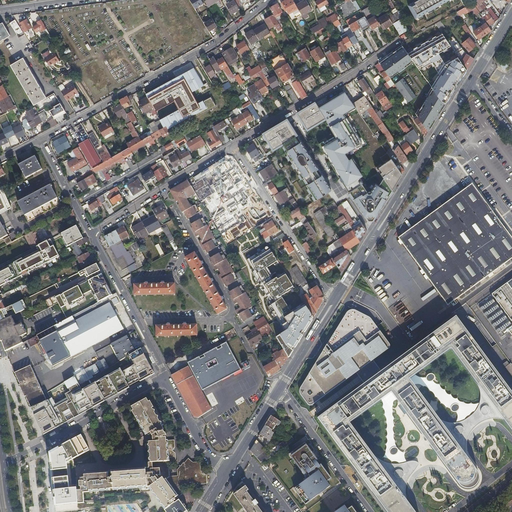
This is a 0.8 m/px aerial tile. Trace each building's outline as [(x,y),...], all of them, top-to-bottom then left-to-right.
[(190,0),(196,9),(204,3),(201,0),(190,0)] [(234,0),(231,0),(232,1),(227,4),(230,8),(228,9),(231,14),(240,9),(238,6),(235,1),(234,0)] [(295,2),(293,0),(286,0),(283,2),(289,13),(292,12),(296,18),(302,14),(296,5),(295,2)] [(305,0),(296,5),(302,14),(302,15),(306,13),(312,9),(306,0),(305,0)] [(319,0),(316,3),(319,8),(328,3),(326,0),(319,0)] [(344,0),(345,1),(337,5),(339,8),(339,7),(344,15),(345,14),(347,16),(357,11),(350,0),(344,0)] [(360,9),(354,0),(350,0),(357,11),(360,9)] [(418,0),(408,5),(415,19),(448,0),(418,0)] [(477,0),(476,1),(480,6),(478,8),(479,11),(485,7),(483,5),(484,4),(482,2),(484,0),(477,0)] [(277,4),(270,8),(274,14),(274,16),(282,11),(277,4)] [(469,10),(466,6),(465,7),(457,11),(460,16),(462,19),(466,16),(464,13),(469,10)] [(483,17),(489,25),(494,21),(488,13),(483,17)] [(274,16),(274,14),(265,20),(270,28),(279,23),(277,21),(274,16)] [(338,20),(335,14),(329,17),(333,23),(338,20)] [(380,23),(383,30),(393,24),(387,14),(377,20),(380,23)] [(360,28),(363,32),(368,29),(368,27),(370,26),(367,21),(364,16),(358,20),(356,21),(360,28)] [(370,26),(371,28),(378,24),(376,19),(375,19),(373,17),(367,21),(370,26)] [(208,30),(217,26),(213,18),(204,23),(208,30)] [(310,30),(313,34),(316,32),(323,28),(326,27),(328,25),(324,18),(319,21),(320,24),(310,30)] [(24,34),(15,19),(10,23),(19,37),(24,34)] [(31,27),(26,19),(19,23),(21,26),(20,26),(23,31),(31,27)] [(51,35),(41,19),(36,22),(37,24),(33,26),(36,31),(39,29),(40,32),(45,29),(49,36),(51,35)] [(393,24),(399,35),(407,30),(401,19),(393,24)] [(479,24),(485,34),(491,30),(484,20),(481,23),(479,21),(477,22),(479,24)] [(349,26),(352,32),(360,28),(356,21),(352,23),(349,26)] [(441,21),(436,23),(440,29),(444,26),(441,21)] [(0,40),(9,36),(1,23),(0,24),(0,40)] [(254,30),(259,39),(270,33),(269,32),(265,24),(254,30)] [(478,39),(485,34),(479,24),(472,30),(478,39)] [(333,40),(326,27),(323,28),(325,32),(329,38),(331,42),(333,40)] [(348,49),(351,54),(356,52),(347,35),(343,29),(341,30),(345,37),(342,39),(343,41),(348,49)] [(254,30),(253,30),(245,35),(251,45),(259,39),(254,30)] [(480,48),(481,47),(477,42),(474,44),(469,37),(462,43),(469,51),(474,46),(478,51),(480,48)] [(332,43),(331,42),(329,38),(324,40),(326,44),(328,43),(331,49),(334,47),(332,43)] [(249,49),(243,40),(239,42),(240,44),(236,46),(241,54),(249,49)] [(343,52),(348,49),(343,41),(339,43),(338,41),(337,42),(336,41),(332,43),(334,47),(338,53),(342,50),(343,52)] [(316,62),(324,57),(318,46),(316,48),(314,46),(311,49),(312,50),(310,52),(316,62)] [(393,53),(379,63),(389,76),(395,72),(397,74),(411,64),(409,62),(412,59),(403,46),(396,50),(393,53)] [(237,57),(231,48),(223,53),(228,62),(237,57)] [(303,61),(311,57),(306,48),(298,53),(303,61)] [(332,64),(340,59),(334,48),(332,49),(334,51),(332,52),(330,50),(325,53),(332,64)] [(468,69),(474,58),(466,54),(463,50),(461,52),(461,54),(459,56),(468,69)] [(378,62),(379,63),(393,53),(392,51),(385,57),(378,62)] [(48,65),(52,62),(55,61),(55,62),(59,60),(54,52),(44,58),(48,65)] [(271,64),(279,78),(281,77),(284,81),(293,76),(290,71),(292,70),(284,56),(282,53),(271,60),(273,63),(271,64)] [(216,61),(214,57),(209,59),(217,71),(218,70),(217,68),(220,66),(216,61)] [(216,61),(220,66),(221,69),(228,66),(223,57),(216,61)] [(10,65),(34,105),(46,98),(22,58),(10,65)] [(262,70),(267,67),(263,61),(258,64),(259,66),(262,70)] [(375,66),(376,68),(390,87),(392,86),(395,90),(397,88),(395,84),(390,78),(389,76),(379,63),(375,66)] [(216,74),(210,64),(205,67),(212,79),(214,78),(212,76),(216,74)] [(249,66),(246,68),(251,77),(262,70),(259,66),(251,70),(249,66)] [(270,84),(272,88),(279,84),(275,76),(270,78),(266,71),(268,70),(267,67),(262,70),(263,72),(267,79),(270,84)] [(262,70),(251,77),(252,78),(252,80),(260,75),(264,81),(267,79),(263,72),(262,70)] [(304,86),(315,80),(310,71),(299,77),(304,86)] [(188,75),(183,78),(199,106),(205,102),(204,100),(214,94),(209,86),(205,88),(200,79),(192,83),(188,75)] [(378,75),(374,79),(378,85),(382,81),(378,75)] [(183,95),(178,98),(183,108),(195,103),(197,107),(199,106),(183,78),(176,81),(183,95)] [(365,91),(363,93),(365,96),(372,90),(364,78),(359,82),(365,91)] [(395,84),(397,88),(404,97),(408,103),(416,96),(403,78),(395,84)] [(302,99),(307,96),(297,79),(291,82),(297,93),(298,93),(302,99)] [(256,86),(261,95),(268,91),(265,87),(262,81),(259,84),(256,86)] [(183,108),(178,98),(174,100),(165,83),(148,91),(154,102),(161,97),(164,103),(157,107),(161,115),(171,110),(173,114),(183,108)] [(253,103),(262,97),(261,95),(256,86),(255,84),(248,88),(251,93),(248,95),(253,103)] [(62,92),(67,101),(73,97),(72,96),(74,95),(78,92),(73,85),(62,92)] [(286,90),(294,104),(299,101),(291,87),(286,90)] [(437,119),(444,107),(442,106),(444,103),(441,100),(433,88),(428,96),(424,102),(426,104),(425,107),(422,106),(421,109),(417,115),(419,118),(425,126),(429,123),(432,126),(437,119)] [(383,92),(382,91),(376,95),(383,105),(389,101),(383,92)] [(38,113),(44,109),(52,105),(52,104),(58,101),(53,93),(46,98),(34,105),(33,105),(38,113)] [(127,96),(119,100),(121,104),(124,108),(132,104),(130,100),(133,98),(131,95),(128,97),(127,96)] [(0,100),(0,106),(3,111),(7,109),(8,112),(17,108),(15,105),(13,106),(8,96),(7,96),(0,100)] [(153,107),(147,97),(139,101),(144,111),(153,107)] [(61,118),(67,114),(58,101),(52,104),(52,105),(61,118)] [(208,108),(205,102),(199,106),(197,107),(200,112),(208,108)] [(124,108),(121,104),(114,108),(118,117),(122,115),(124,118),(128,116),(127,114),(124,108)] [(255,120),(260,118),(251,104),(246,107),(248,111),(249,110),(255,120)] [(381,119),(377,114),(372,107),(367,110),(389,142),(394,139),(381,119)] [(27,127),(28,129),(47,118),(43,111),(38,115),(36,112),(34,113),(32,109),(26,112),(29,117),(23,120),(27,127)] [(243,114),(248,122),(253,119),(248,111),(243,114)] [(389,114),(387,111),(382,114),(380,111),(377,114),(381,119),(389,114)] [(127,114),(128,116),(130,119),(131,121),(131,122),(134,126),(139,123),(137,120),(136,120),(131,112),(127,114)] [(242,126),(248,122),(243,114),(237,117),(242,126)] [(237,129),(242,126),(237,117),(231,121),(237,129)] [(426,136),(429,131),(425,126),(419,118),(414,121),(426,136)] [(155,121),(147,125),(152,135),(159,131),(164,128),(160,120),(155,123),(155,121)] [(218,124),(221,128),(227,125),(225,120),(218,124)] [(114,131),(108,121),(104,123),(98,126),(104,137),(114,131)] [(285,121),(256,139),(265,154),(282,143),(287,150),(285,151),(302,178),(304,177),(308,183),(307,185),(316,200),(320,197),(331,190),(322,175),(320,176),(316,169),(318,168),(301,142),(299,143),(295,136),(297,135),(288,121),(285,123),(285,121)] [(404,136),(405,137),(410,144),(420,137),(412,127),(409,129),(403,121),(400,123),(407,134),(404,136)] [(127,143),(129,148),(142,140),(134,126),(131,122),(128,124),(132,133),(131,133),(135,139),(127,143)] [(217,136),(221,143),(224,141),(221,135),(220,136),(217,131),(221,128),(218,124),(217,124),(212,128),(213,129),(217,136)] [(151,135),(153,140),(154,141),(162,136),(163,137),(170,133),(166,126),(164,128),(159,131),(152,135),(151,135)] [(88,135),(83,128),(79,130),(84,138),(88,135)] [(211,149),(221,143),(217,136),(213,129),(207,133),(212,141),(208,144),(211,149)] [(92,133),(88,135),(96,149),(99,147),(98,144),(99,144),(92,133)] [(69,182),(71,187),(78,183),(77,182),(84,178),(84,177),(94,171),(95,173),(99,171),(100,171),(101,171),(101,170),(153,140),(151,135),(142,140),(129,148),(126,149),(123,151),(112,158),(103,163),(91,170),(86,173),(69,182)] [(194,152),(206,145),(200,135),(186,144),(191,151),(193,150),(194,152)] [(59,152),(70,146),(65,137),(53,143),(59,152)] [(407,154),(413,149),(410,144),(405,137),(398,141),(407,154)] [(186,143),(183,138),(175,142),(178,147),(186,143)] [(92,166),(99,162),(87,140),(80,144),(92,166)] [(99,155),(103,163),(112,158),(104,144),(102,146),(105,151),(99,155)] [(264,157),(261,152),(260,153),(253,144),(246,148),(251,156),(253,155),(254,157),(252,158),(255,163),(264,157)] [(174,168),(192,158),(185,145),(163,158),(164,160),(166,162),(169,160),(174,168)] [(403,163),(408,159),(398,145),(394,151),(403,163)] [(73,172),(87,164),(78,147),(73,150),(78,159),(69,164),(73,172)] [(26,161),(20,165),(27,178),(43,169),(36,156),(30,159),(29,158),(26,160),(26,161)] [(402,174),(404,171),(398,161),(395,163),(402,174)] [(272,164),(260,171),(265,179),(274,174),(271,169),(274,167),(272,164)] [(159,181),(167,176),(162,168),(154,173),(159,181)] [(139,178),(141,182),(144,180),(147,185),(150,182),(150,181),(150,180),(151,179),(152,180),(153,181),(156,178),(152,172),(144,176),(142,173),(137,176),(139,178)] [(78,183),(82,190),(97,181),(93,174),(78,183)] [(362,184),(350,192),(366,217),(374,212),(378,214),(392,190),(384,178),(379,186),(376,184),(371,194),(368,194),(362,184)] [(140,192),(144,189),(138,180),(127,187),(132,195),(139,191),(140,192)] [(184,182),(179,185),(187,198),(192,195),(195,193),(188,182),(185,184),(184,182)] [(274,184),(273,182),(268,185),(274,193),(278,191),(274,184)] [(511,240),(470,183),(398,237),(448,305),(511,257),(511,240)] [(25,198),(19,202),(29,221),(61,204),(52,187),(53,186),(52,184),(51,185),(51,184),(45,188),(44,186),(41,188),(41,190),(28,197),(27,195),(24,197),(25,198)] [(119,191),(121,194),(125,192),(121,185),(117,187),(119,191)] [(187,198),(179,185),(173,189),(174,192),(172,194),(174,198),(176,198),(178,201),(177,202),(182,211),(184,211),(186,215),(188,218),(196,213),(192,206),(190,208),(185,199),(187,198)] [(279,192),(275,195),(280,204),(288,199),(284,192),(288,189),(287,187),(283,189),(279,192)] [(122,200),(119,195),(115,197),(113,194),(108,197),(113,205),(122,200)] [(99,206),(102,204),(98,198),(95,199),(96,200),(93,202),(93,201),(88,204),(89,206),(88,207),(91,212),(100,207),(99,206)] [(152,210),(155,215),(158,222),(168,216),(162,205),(152,210)] [(292,228),(294,230),(309,221),(301,209),(300,207),(290,213),(293,217),(297,214),(301,221),(291,227),(292,228)] [(374,212),(366,217),(369,221),(373,221),(378,214),(374,212)] [(155,215),(142,222),(148,234),(161,227),(158,222),(155,215)] [(191,223),(193,226),(191,227),(191,228),(196,236),(198,235),(200,235),(201,238),(200,240),(199,241),(198,241),(201,246),(203,249),(204,249),(205,248),(207,251),(216,247),(218,245),(212,234),(213,233),(210,228),(209,228),(202,218),(200,219),(191,223)] [(3,225),(0,219),(0,239),(8,235),(5,228),(6,227),(5,224),(3,225)] [(270,236),(278,231),(272,220),(264,225),(270,236)] [(148,234),(142,222),(132,228),(139,240),(148,234)] [(317,234),(310,222),(305,225),(313,237),(317,234)] [(60,234),(62,238),(75,231),(77,235),(76,236),(76,237),(82,234),(77,225),(60,234)] [(161,228),(169,241),(173,239),(165,225),(161,228)] [(123,226),(115,231),(116,231),(121,241),(128,236),(123,226)] [(40,240),(35,230),(26,235),(31,245),(40,240)] [(75,231),(62,238),(67,247),(72,244),(84,238),(82,234),(76,237),(76,236),(77,235),(75,231)] [(121,241),(116,231),(110,234),(110,235),(105,238),(122,270),(134,264),(126,247),(125,248),(121,241)] [(89,241),(87,237),(84,238),(72,244),(78,257),(83,255),(79,246),(89,241)] [(284,258),(294,251),(288,241),(284,244),(286,248),(285,249),(287,252),(285,254),(284,252),(281,254),(284,258)] [(302,244),(309,254),(313,251),(307,241),(305,242),(302,244)] [(53,243),(48,245),(50,250),(51,249),(52,251),(56,249),(53,243)] [(50,250),(48,245),(39,250),(40,252),(39,253),(38,253),(24,260),(23,258),(14,262),(15,265),(11,267),(12,268),(8,270),(8,269),(5,270),(4,267),(0,269),(0,296),(0,295),(0,286),(60,257),(56,249),(52,251),(51,249),(50,250)] [(40,252),(39,250),(23,258),(24,260),(38,253),(39,253),(40,252)] [(93,262),(88,252),(83,255),(78,257),(77,258),(82,267),(93,262)] [(210,262),(212,265),(215,270),(216,269),(217,269),(219,269),(221,272),(220,274),(219,275),(218,275),(221,279),(223,283),(224,282),(226,285),(237,279),(231,269),(232,268),(229,262),(228,262),(222,252),(210,258),(212,261),(211,261),(210,262)] [(227,309),(195,253),(186,258),(218,314),(227,309)] [(83,270),(94,265),(93,262),(82,267),(83,270)] [(87,277),(101,270),(97,263),(94,265),(83,270),(79,272),(81,276),(85,274),(87,277)] [(323,295),(317,286),(310,291),(309,289),(311,288),(310,287),(311,287),(309,284),(308,285),(296,266),(291,269),(300,284),(305,291),(307,294),(308,297),(312,295),(313,297),(310,299),(317,311),(323,302),(323,295)] [(102,287),(108,284),(102,273),(96,276),(102,287)] [(79,285),(63,293),(67,300),(65,301),(66,303),(68,302),(70,306),(85,298),(83,295),(94,290),(99,300),(98,300),(99,302),(113,294),(108,284),(102,287),(96,276),(79,285)] [(38,277),(2,295),(4,298),(40,279),(38,277)] [(511,278),(492,294),(511,320),(511,328),(509,331),(511,334),(511,278)] [(62,291),(63,293),(79,285),(78,284),(62,291)] [(175,295),(175,285),(134,285),(134,295),(175,295)] [(229,292),(231,294),(231,295),(229,295),(234,304),(235,303),(236,303),(237,303),(239,303),(239,305),(239,308),(238,308),(235,310),(238,315),(240,318),(241,317),(243,321),(254,314),(250,307),(251,307),(249,302),(251,302),(241,285),(231,290),(229,292)] [(115,293),(110,296),(113,302),(118,299),(115,293)] [(65,304),(61,295),(55,297),(54,296),(46,300),(50,307),(59,303),(61,306),(65,304)] [(112,307),(107,298),(99,302),(71,317),(67,319),(52,327),(38,335),(41,340),(54,366),(123,329),(114,312),(117,310),(115,305),(112,307)] [(493,298),(480,308),(482,311),(495,301),(493,298)] [(23,300),(13,305),(16,313),(20,312),(22,315),(24,317),(26,315),(23,310),(25,309),(23,305),(25,304),(23,300)] [(497,304),(484,314),(486,316),(499,307),(497,304)] [(6,309),(0,311),(0,321),(10,317),(6,309)] [(311,405),(313,404),(358,371),(373,360),(389,348),(390,347),(390,345),(389,343),(372,319),(370,317),(369,317),(356,310),(354,309),(351,309),(349,310),(347,312),(301,387),(300,389),(299,391),(300,393),(308,404),(309,405),(311,405)] [(501,310),(488,319),(490,322),(503,312),(501,310)] [(505,315),(492,325),(494,327),(507,318),(505,315)] [(10,317),(0,321),(0,332),(16,324),(11,316),(10,317)] [(367,383),(319,418),(387,511),(414,511),(408,502),(373,454),(350,423),(381,400),(391,393),(434,451),(437,455),(459,485),(462,487),(467,489),(472,488),(475,486),(478,484),(479,479),(479,475),(478,471),(467,456),(439,418),(410,379),(452,348),(476,382),(504,420),(511,430),(511,393),(456,317),(382,372),(367,383)] [(266,321),(266,320),(256,326),(256,327),(259,332),(270,327),(266,321)] [(509,321),(496,330),(498,333),(511,323),(509,321)] [(16,324),(0,332),(0,335),(6,351),(12,348),(23,343),(20,337),(27,333),(22,323),(16,325),(16,324)] [(197,335),(197,325),(156,326),(157,335),(197,335)] [(259,332),(256,327),(250,330),(251,331),(245,335),(250,343),(256,339),(257,342),(263,338),(262,337),(259,332)] [(38,335),(28,340),(31,346),(39,343),(41,340),(38,335)] [(136,351),(127,335),(111,344),(120,361),(126,357),(125,355),(129,353),(130,355),(136,351)] [(227,342),(188,363),(203,390),(241,370),(227,342)] [(286,361),(289,357),(284,349),(279,351),(277,347),(273,348),(275,353),(272,355),(275,360),(280,367),(284,364),(286,361)] [(47,400),(31,407),(36,420),(44,435),(90,408),(89,405),(92,404),(93,407),(105,401),(104,399),(117,391),(118,393),(123,391),(121,389),(124,387),(126,389),(130,387),(128,384),(138,378),(139,379),(142,378),(143,379),(151,375),(150,372),(153,370),(141,348),(136,351),(130,355),(126,357),(131,367),(114,376),(113,374),(109,376),(110,378),(107,380),(106,378),(97,383),(99,385),(98,385),(101,390),(99,391),(95,384),(88,388),(89,389),(83,392),(79,385),(74,377),(65,382),(68,388),(69,388),(70,391),(65,393),(68,400),(55,407),(54,404),(55,403),(52,398),(47,400)] [(100,361),(105,370),(109,367),(104,358),(100,361)] [(281,369),(280,367),(275,360),(264,367),(268,374),(269,377),(281,369)] [(367,383),(382,372),(373,360),(358,371),(362,377),(367,383)] [(74,377),(79,385),(100,373),(95,363),(74,376),(74,377)] [(15,372),(24,391),(36,384),(38,387),(41,385),(31,365),(15,372)] [(199,418),(202,416),(212,410),(188,366),(171,375),(172,376),(194,417),(199,418)] [(439,418),(467,456),(466,450),(466,445),(468,438),(471,432),(475,427),(480,423),(485,421),(490,419),(497,419),(504,420),(476,382),(480,390),(480,394),(480,400),(479,406),(475,411),(471,416),(467,419),(461,421),(455,423),(448,422),(439,418)] [(36,384),(24,391),(31,407),(47,400),(45,394),(41,385),(38,387),(36,384)] [(147,442),(148,462),(166,461),(174,461),(174,452),(172,450),(174,447),(173,441),(166,441),(165,438),(162,438),(162,437),(167,437),(167,434),(165,434),(165,432),(162,432),(161,430),(165,428),(163,425),(165,424),(151,400),(149,401),(147,398),(132,407),(134,410),(133,411),(147,435),(149,434),(151,438),(151,442),(147,442)] [(285,446),(297,438),(282,423),(271,416),(259,435),(263,438),(265,436),(270,440),(274,432),(273,431),(278,425),(289,436),(282,442),(285,446)] [(55,505),(78,502),(77,490),(76,486),(69,487),(67,462),(89,449),(81,434),(48,451),(55,505)] [(249,450),(262,463),(266,460),(275,453),(256,439),(249,450)] [(301,470),(302,469),(303,470),(307,475),(308,476),(306,477),(310,482),(307,484),(304,481),(296,487),(299,490),(296,492),(303,501),(307,497),(310,501),(330,486),(327,481),(331,478),(307,445),(303,448),(301,445),(293,451),(294,454),(291,457),(301,470)] [(380,460),(373,454),(408,502),(406,495),(406,488),(407,483),(409,477),(414,472),(418,468),(419,464),(417,462),(413,461),(408,461),(402,463),(395,464),(387,462),(380,460)] [(145,468),(112,471),(112,474),(113,482),(113,491),(123,490),(147,488),(147,486),(149,486),(152,491),(155,496),(154,496),(163,510),(174,503),(172,501),(180,496),(179,486),(192,484),(195,488),(199,484),(205,483),(205,475),(199,470),(198,463),(196,463),(191,463),(187,460),(177,471),(178,477),(167,478),(166,461),(148,462),(148,468),(144,468),(145,468)] [(83,493),(113,491),(113,482),(112,474),(112,471),(109,471),(110,476),(109,476),(106,476),(106,472),(82,473),(82,477),(80,477),(81,490),(77,490),(78,502),(84,502),(84,501),(83,493)] [(235,494),(233,495),(245,511),(262,511),(257,505),(258,503),(255,500),(254,501),(246,491),(248,490),(245,486),(238,492),(237,491),(235,493),(235,494)] [(184,511),(178,501),(174,504),(178,511),(184,511)] [(178,511),(174,504),(174,503),(163,510),(164,511),(178,511)]
